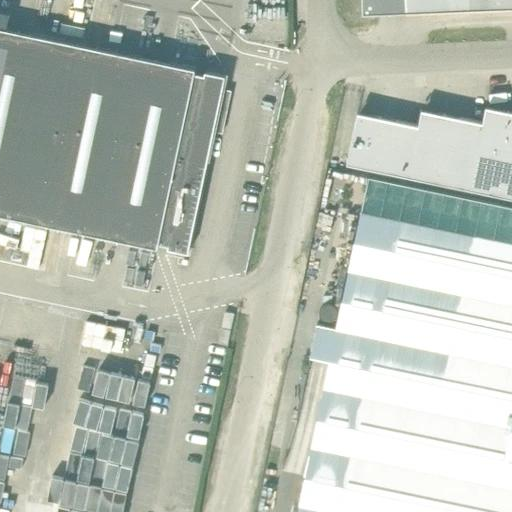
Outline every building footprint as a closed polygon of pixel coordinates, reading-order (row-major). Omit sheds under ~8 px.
[(511,0),(362,0),(363,11),(511,5),(511,0)] [(0,213),(157,247),(158,242),(194,72),(195,68),(0,26),(0,213)] [(194,72),(158,242),(168,244),(167,248),(187,252),(213,130),(221,132),(226,108),(218,106),(225,75),(205,70),(204,74),(194,72)] [(511,197),(511,111),(507,110),(492,107),(485,112),(483,117),(482,121),(442,113),(428,110),(420,115),(419,120),(418,124),(378,116),(363,113),(356,118),(355,122),(346,163),(511,197)] [(329,359),(297,511),(511,511),(511,242),(360,210),(348,268),(336,327),(316,323),(310,355),(329,359)]
